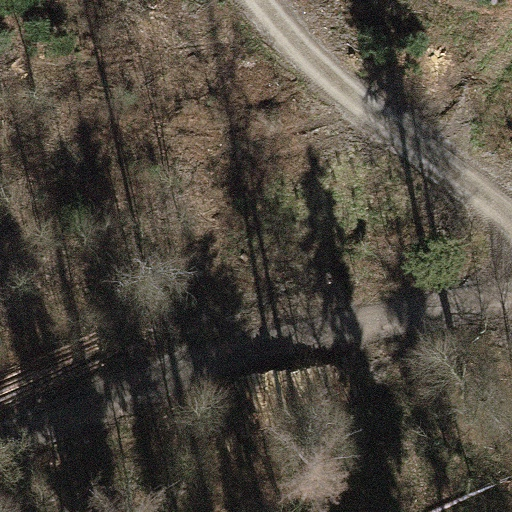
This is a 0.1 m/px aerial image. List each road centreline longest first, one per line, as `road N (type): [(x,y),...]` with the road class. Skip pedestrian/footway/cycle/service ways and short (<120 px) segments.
road 1 (track): [(511,292),(408,310),(214,362),(0,450)]
road 2 (track): [(511,211),(368,109),(301,54),(254,0)]
